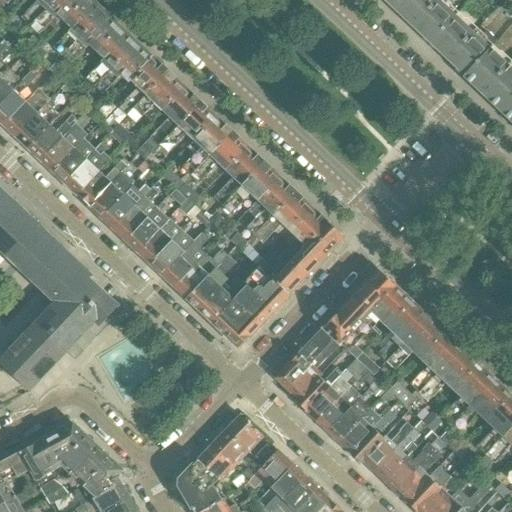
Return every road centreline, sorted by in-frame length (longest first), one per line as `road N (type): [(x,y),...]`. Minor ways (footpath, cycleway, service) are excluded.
road 1 (tertiary): [(157,0),(394,223)]
road 2 (residential): [(239,381),(0,161)]
road 3 (residential): [(239,381),(394,223)]
road 4 (tertiary): [(467,142),(317,0)]
road 5 (residential): [(374,511),(239,381)]
road 6 (tertiary): [(394,223),(511,333)]
road 7 (residential): [(149,477),(239,381)]
